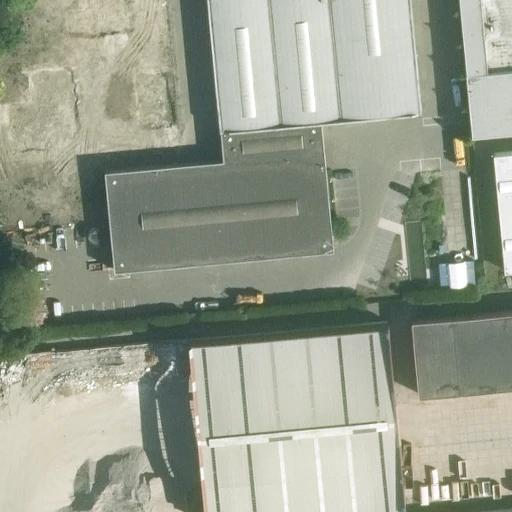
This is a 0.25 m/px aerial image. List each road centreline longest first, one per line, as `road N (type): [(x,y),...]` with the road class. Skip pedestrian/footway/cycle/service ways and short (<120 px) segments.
road 1 (unknown): [(441,0),(437,130),(388,192),(342,279),(271,295),(72,311),(57,302),(44,248)]
road 2 (unknown): [(511,427),(379,423),(258,443),(175,408),(131,403),(70,417),(18,449),(0,471)]
